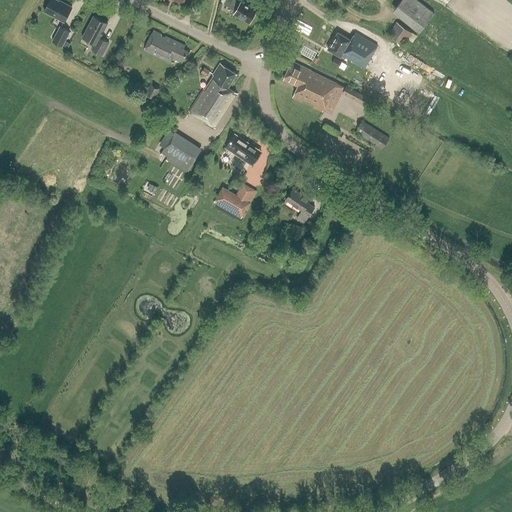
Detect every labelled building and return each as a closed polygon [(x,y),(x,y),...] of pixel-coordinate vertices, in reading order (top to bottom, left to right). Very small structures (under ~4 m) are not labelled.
[(64,22),(72,7),(63,3),(56,0),(50,0),(44,12),(64,22)] [(257,10),(241,1),(240,0),(236,0),(236,1),(235,0),(225,0),(223,4),(235,11),(233,14),(249,23),(250,22),(251,22),(253,18),(253,17),(257,10)] [(422,27),(434,12),(418,0),(396,0),(393,4),(422,27)] [(103,55),(109,43),(100,38),(108,24),(94,16),(82,38),(95,44),(92,50),(103,55)] [(392,43),(400,48),(402,45),(404,46),(408,39),(412,42),(416,36),(412,33),(397,23),(388,35),(394,39),(392,43)] [(70,43),(65,41),(70,32),(60,27),(53,41),(62,46),(63,45),(68,48),(70,43)] [(184,60),(188,51),(184,49),(186,46),(166,36),(165,38),(161,36),(162,34),(154,30),(144,51),(170,63),(173,59),(178,62),(180,58),(184,60)] [(355,32),(351,40),(338,32),(327,50),(341,58),(342,57),(364,69),(379,46),(355,32)] [(417,53),(427,59),(434,49),(424,43),(417,53)] [(347,64),(335,57),(332,62),(344,69),(347,64)] [(345,87),(336,83),(292,62),(284,80),(298,87),(293,98),(322,112),(323,110),(332,115),(345,87)] [(216,129),(237,95),(228,89),(237,74),(220,64),(189,112),(216,129)] [(399,70),(407,75),(411,69),(402,64),(399,70)] [(201,73),(206,76),(210,71),(205,68),(201,73)] [(154,102),(162,89),(151,82),(143,96),(154,102)] [(370,98),(360,93),(346,86),(342,94),(366,106),(370,98)] [(382,149),(389,138),(363,121),(356,132),(382,149)] [(201,150),(174,133),(161,153),(168,157),(166,159),(187,172),(201,150)] [(252,166),(260,155),(262,152),(235,134),(225,148),(252,166)] [(155,192),(157,187),(150,184),(148,189),(155,192)] [(253,191),(243,185),(237,195),(222,187),(214,201),(241,217),(249,202),(247,201),(253,191)] [(304,224),(314,208),(307,204),(310,200),(305,196),(304,198),(292,190),(286,200),(302,211),(297,219),(304,224)]
